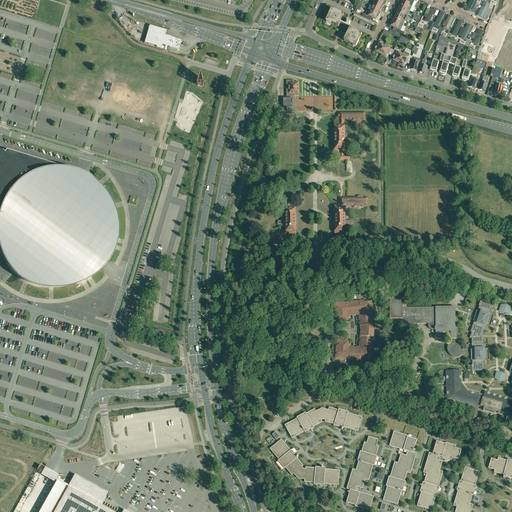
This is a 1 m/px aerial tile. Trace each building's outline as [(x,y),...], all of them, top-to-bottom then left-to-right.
[(472,0),(467,11),(472,13),(478,0),(472,0)] [(384,6),(384,5),(375,1),(373,6),(381,10),(381,9),(384,6)] [(410,11),(412,6),(400,1),(400,5),(399,6),(410,11)] [(478,17),(484,20),(491,6),(484,2),(478,17)] [(380,11),(381,10),(373,6),(371,11),(379,15),(380,11)] [(396,10),(407,16),(410,11),(399,6),(398,7),(396,10)] [(421,22),(428,25),(435,9),(429,6),(421,22)] [(338,27),(340,22),(344,15),(332,9),(331,9),(330,12),(326,21),(326,22),(328,23),(329,23),(338,27)] [(394,16),(405,21),(407,16),(396,10),(395,11),(395,14),(394,16)] [(379,16),(379,15),(371,11),(368,16),(363,14),(362,17),(370,20),(372,18),(376,20),(377,18),(379,16)] [(441,11),(434,26),(438,28),(444,13),(441,11)] [(448,15),(442,28),(449,31),(455,18),(448,15)] [(391,20),(392,21),(402,26),(405,21),(394,16),(393,17),(391,20)] [(456,19),(449,34),(456,37),(463,22),(456,19)] [(400,31),(402,26),(392,21),(391,20),(391,21),(390,24),(389,26),(394,28),(392,31),(396,32),(400,34),(403,36),(405,33),(402,32),(400,31)] [(465,23),(458,38),(465,41),(472,27),(465,23)] [(170,47),(173,38),(165,36),(166,32),(149,26),(144,43),(161,48),(162,45),(170,47)] [(350,28),(345,38),(345,37),(343,40),(344,40),(344,41),(353,45),(355,47),(356,46),(356,47),(362,34),(350,28)] [(479,29),(472,44),(477,46),(484,32),(479,29)] [(173,38),(170,47),(178,50),(181,40),(179,40),(173,38)] [(381,54),(385,46),(382,45),(383,42),(380,41),(378,46),(377,46),(376,48),(375,49),(376,49),(376,50),(375,52),(381,54)] [(388,55),(391,56),(394,50),(390,49),(385,46),(381,54),(386,57),(387,55),(388,55)] [(393,61),(398,63),(403,55),(397,52),(399,50),(395,48),(394,50),(391,56),(394,57),(393,58),(394,59),(393,61)] [(425,51),(424,55),(421,65),(419,72),(424,74),(425,70),(426,71),(428,67),(427,67),(428,64),(425,63),(426,60),(427,56),(428,52),(425,51)] [(405,56),(403,55),(398,63),(404,66),(405,64),(406,64),(409,65),(412,57),(406,54),(405,56)] [(449,63),(452,64),(454,58),(451,57),(450,62),(443,60),(443,62),(442,64),(439,73),(440,73),(441,73),(441,74),(443,75),(445,75),(445,74),(446,75),(449,63)] [(487,63),(477,59),(475,65),(484,69),(487,63)] [(413,61),(411,70),(412,70),(415,72),(415,71),(416,72),(419,63),(413,61)] [(432,61),(430,70),(432,71),(431,71),(433,72),(435,72),(436,72),(439,63),(433,61),(432,61)] [(461,69),(455,67),(452,77),(453,77),(454,78),(457,78),(458,78),(458,79),(461,69)] [(496,67),(493,77),(499,79),(502,69),(496,67)] [(468,81),(471,72),(470,72),(464,70),(462,79),(462,80),(464,81),(466,81),(468,81)] [(472,79),(469,87),(475,89),(478,80),(478,78),(472,76),(472,79)] [(479,90),(485,91),(486,88),(488,84),(487,84),(488,78),(489,77),(483,76),(482,82),(479,90)] [(500,95),(502,90),(502,89),(503,88),(502,88),(503,86),(502,86),(503,84),(496,82),(497,79),(492,78),(490,84),(495,86),(494,88),(495,89),(494,93),(497,94),(497,95),(499,95),(500,95)] [(294,81),(286,81),(287,99),(283,99),(283,107),(287,107),(287,113),(294,113),(294,111),(294,96),(298,96),(298,93),(298,92),(299,92),(299,90),(298,89),(298,83),(294,83),(294,81)] [(351,139),(344,139),(344,136),(348,136),(348,127),(344,127),(344,123),(346,123),(346,121),(351,121),(351,122),(361,122),(361,121),(367,121),(367,118),(365,118),(365,113),(339,113),(339,114),(337,114),(337,118),(339,118),(339,124),(334,124),(335,127),(334,128),(334,129),(335,130),(335,146),(334,147),(334,149),(335,149),(335,152),(339,152),(339,160),(350,160),(350,155),(344,155),(344,143),(352,143),(352,140),(351,139)] [(0,248),(1,250),(1,252),(2,254),(3,256),(4,258),(5,260),(6,262),(7,264),(8,265),(9,267),(10,268),(11,270),(12,271),(13,273),(15,274),(16,275),(17,276),(19,278),(20,279),(21,279),(21,280),(23,281),(25,282),(27,283),(29,284),(31,285),(33,285),(35,286),(38,287),(40,288),(42,288),(44,289),(46,289),(49,289),(51,290),(53,290),(54,290),(55,290),(58,290),(60,290),(62,290),(64,289),(67,289),(69,289),(71,288),(73,288),(75,287),(78,287),(80,286),(82,285),(83,285),(84,284),(86,283),(87,283),(88,282),(89,282),(90,281),(92,280),(93,279),(95,278),(97,276),(99,275),(100,274),(102,272),(103,270),(105,269),(106,267),(107,266),(107,265),(108,264),(109,262),(110,262),(111,260),(112,258),(113,256),(114,254),(114,252),(115,250),(116,248),(116,246),(117,245),(117,244),(117,243),(117,241),(118,239),(118,238),(118,237),(118,235),(118,233),(118,230),(118,228),(118,226),(118,224),(117,222),(117,219),(117,217),(116,215),(115,213),(115,211),(114,209),(114,208),(113,206),(112,204),(111,202),(110,200),(109,198),(108,196),(107,194),(106,192),(104,191),(103,189),(102,187),(100,185),(99,184),(97,182),(95,181),(94,180),(92,178),(91,177),(90,177),(88,176),(86,175),(84,174),(82,173),(80,172),(78,172),(76,171),(74,170),(74,171),(72,170),(70,170),(68,170),(66,169),(64,169),(62,169),(60,169),(58,169),(56,169),(55,166),(49,164),(41,161),(6,151),(3,155),(0,152),(0,248)] [(345,228),(345,224),(352,224),(352,220),(345,220),(345,208),(347,208),(348,207),(348,206),(353,206),(353,208),(363,207),(363,206),(368,206),(368,198),(363,198),(363,197),(362,196),(357,196),(357,198),(340,198),(340,206),(335,206),(335,209),(334,209),(334,211),(335,212),(335,228),(335,229),(335,230),(335,231),(335,234),(340,234),(340,244),(343,244),(343,245),(346,245),(346,244),(352,244),(352,240),(345,240),(345,232),(346,232),(346,228),(345,228)] [(282,218),(286,218),(286,235),(282,235),(282,234),(269,234),(269,241),(271,241),(271,245),(285,245),(285,246),(287,246),(287,245),(291,245),(291,234),(295,234),(295,231),(296,231),(296,229),(295,228),(295,212),(296,211),(296,210),(295,209),(295,206),(290,206),(290,198),(282,198),(282,203),(286,203),(286,205),(286,216),(282,216),(282,218)] [(371,273),(368,273),(368,278),(371,278),(389,278),(389,269),(383,269),(383,267),(378,267),(378,269),(371,269),(371,273)] [(454,343),(454,339),(455,339),(455,307),(435,307),(435,308),(406,308),(406,297),(402,297),(390,297),(390,319),(393,319),(393,324),(428,324),(428,327),(432,331),(436,331),(436,339),(451,339),(451,343),(450,344),(449,345),(448,346),(448,347),(447,347),(447,348),(447,349),(447,350),(448,351),(448,352),(449,353),(449,354),(450,354),(450,355),(451,356),(452,356),(453,357),(454,357),(455,358),(456,358),(457,358),(458,358),(459,358),(459,357),(460,357),(461,356),(462,355),(462,354),(462,353),(462,352),(462,351),(462,350),(461,350),(461,349),(461,348),(460,347),(459,346),(459,345),(458,345),(457,344),(456,344),(455,343),(454,343)] [(472,332),(470,338),(483,338),(481,338),(481,336),(486,323),(490,325),(493,318),(488,316),(490,310),(491,310),(493,304),(492,304),(492,305),(481,301),(481,300),(479,306),(478,311),(477,310),(473,321),(474,321),(470,332),(472,332)] [(354,302),(351,303),(352,308),(352,314),(354,314),(359,314),(360,320),(361,322),(360,322),(360,326),(373,325),(372,312),(371,312),(371,310),(371,303),(369,304),(369,302),(363,302),(363,301),(354,302)] [(336,310),(336,317),(337,317),(337,319),(337,323),(345,322),(345,321),(348,320),(348,318),(349,318),(349,315),(352,315),(352,314),(352,308),(351,303),(351,302),(343,303),(340,303),(340,304),(335,305),(336,308),(336,310)] [(361,331),(361,336),(373,337),(374,331),(373,325),(360,326),(361,331)] [(371,351),(372,349),(373,337),(361,336),(360,340),(361,340),(361,342),(360,342),(360,348),(354,348),(353,348),(352,354),(353,354),(352,359),(355,360),(364,361),(364,360),(370,360),(370,358),(372,358),(372,351),(371,351)] [(483,351),(483,338),(470,338),(469,338),(471,338),(472,349),(471,349),(471,360),(472,360),(472,365),(471,365),(472,372),(472,371),(484,370),(484,371),(485,371),(484,365),(484,358),(489,358),(488,355),(488,354),(488,351),(483,351)] [(352,360),(352,359),(353,354),(352,354),(353,348),(349,347),(350,344),(348,344),(348,342),(345,342),(345,341),(337,340),(337,344),(338,344),(338,346),(337,346),(336,352),(337,353),(337,354),(336,354),(336,358),(341,358),(341,359),(344,359),(352,360)] [(475,408),(476,405),(479,395),(467,391),(467,390),(462,383),(461,383),(461,371),(446,371),(447,382),(448,382),(448,389),(447,389),(447,398),(448,398),(449,400),(449,401),(458,403),(464,405),(475,408)] [(484,396),(479,395),(476,405),(484,407),(483,411),(495,414),(496,411),(500,412),(503,403),(508,405),(509,399),(485,392),(484,396)] [(503,403),(500,412),(511,415),(511,399),(509,399),(508,405),(503,403)] [(285,425),(292,439),(304,432),(305,433),(311,430),(311,431),(313,429),(313,428),(314,428),(313,427),(322,422),(321,421),(323,420),(325,420),(325,422),(334,425),(334,426),(340,428),(340,429),(342,430),(343,428),(343,429),(344,428),(358,432),(362,417),(348,413),(348,412),(339,409),(338,410),(329,407),(328,410),(322,408),(316,411),(315,409),(306,413),(306,412),(296,417),(297,418),(285,425)] [(394,432),(389,446),(393,447),(407,452),(406,455),(401,454),(398,463),(394,462),(390,477),(389,476),(386,486),(387,487),(383,500),(397,505),(402,491),(403,491),(405,485),(406,485),(406,483),(405,483),(406,482),(404,481),(407,473),(411,474),(416,454),(414,453),(415,451),(415,450),(414,450),(417,440),(408,437),(408,436),(394,432)] [(376,446),(378,440),(368,437),(367,443),(364,442),(361,452),(360,451),(360,452),(359,452),(358,454),(359,455),(357,461),(359,461),(356,470),(352,469),(346,489),(349,490),(348,492),(349,493),(346,503),(355,506),(355,507),(369,511),(374,497),(356,491),(357,487),(362,489),(365,480),(369,481),(373,466),(374,466),(377,456),(376,456),(379,447),(376,446)] [(338,486),(340,470),(326,469),(326,468),(324,468),(325,467),(322,466),(322,468),(315,467),(315,468),(306,467),(303,469),(302,467),(303,466),(297,458),(298,458),(297,457),(298,456),(296,454),(296,455),(291,450),(290,450),(281,439),(270,449),(279,460),(278,461),(284,469),(285,468),(291,475),(293,474),(298,479),(304,480),(304,482),(314,483),(314,484),(324,485),(324,484),(338,486)] [(417,506),(431,510),(435,497),(437,497),(440,487),(438,487),(443,472),(439,471),(442,462),(437,460),(438,456),(451,460),(452,458),(458,460),(461,450),(455,448),(456,446),(446,443),(446,444),(436,441),(433,451),(432,451),(431,453),(429,453),(423,473),(426,474),(424,482),(423,482),(422,483),(421,483),(421,485),(420,485),(420,486),(422,486),(420,492),(421,492),(417,506)] [(0,511),(12,511),(37,466),(0,454),(0,511)] [(511,460),(508,459),(507,461),(498,458),(497,460),(491,459),(488,468),(494,470),(494,472),(503,475),(503,476),(503,478),(504,478),(506,478),(506,477),(511,478),(511,460)] [(475,485),(479,472),(465,467),(461,481),(459,481),(456,491),(458,491),(453,506),(457,507),(455,511),(470,511),(473,505),(470,504),(472,495),(473,496),(475,489),(476,490),(477,487),(476,487),(476,486),(475,485)] [(80,502),(74,511),(111,511),(101,506),(96,503),(98,499),(87,492),(84,497),(68,487),(64,494),(65,493),(80,502)]
